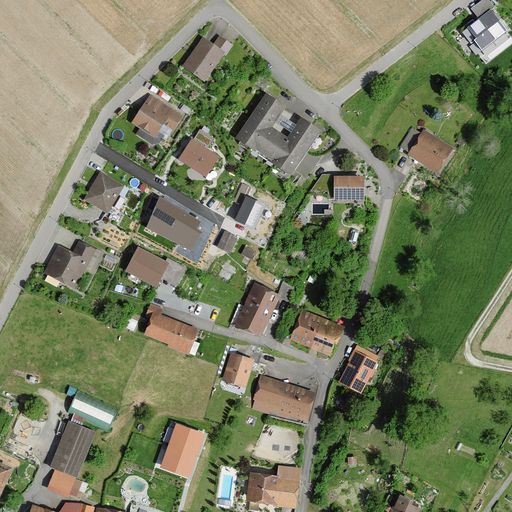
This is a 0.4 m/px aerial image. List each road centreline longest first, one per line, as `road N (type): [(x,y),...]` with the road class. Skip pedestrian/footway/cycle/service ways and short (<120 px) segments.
road 1 (residential): [(0,318),(105,117),(218,9),(385,175),(386,204),(361,301),(332,367)]
road 2 (track): [(324,109),(464,0)]
road 3 (residential): [(170,313),(332,367)]
road 4 (residential): [(332,367),(299,511)]
road 5 (track): [(511,272),(467,347),(471,359),(511,370)]
